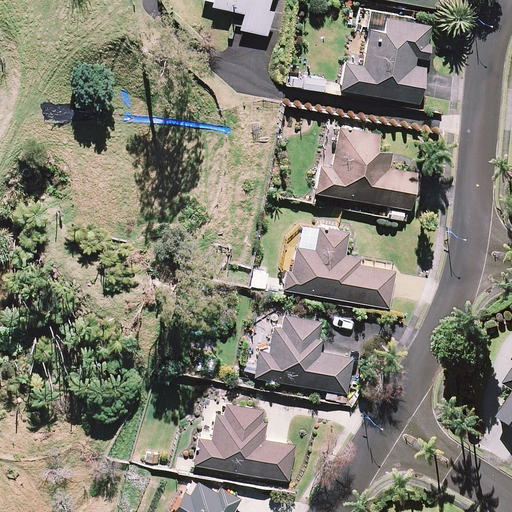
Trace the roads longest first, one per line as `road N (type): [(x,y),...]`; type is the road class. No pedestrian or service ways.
road 1 (residential): [(506,0),(487,51),(467,248)]
road 2 (residential): [(467,248),(439,332),(385,423)]
road 3 (residential): [(385,423),(511,499)]
